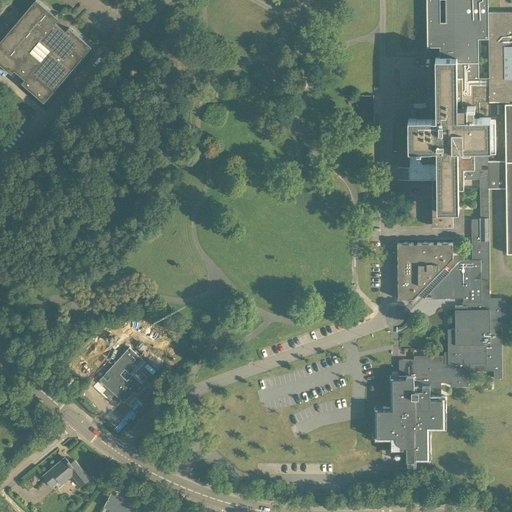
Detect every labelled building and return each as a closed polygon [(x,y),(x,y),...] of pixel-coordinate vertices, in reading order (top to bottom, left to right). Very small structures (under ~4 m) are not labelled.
[(14,70),(25,80),(22,83),(44,103),(91,47),(69,28),(66,32),(55,23),(58,19),(36,0),(0,42),(0,64),(11,74),(14,70)] [(428,0),(428,46),(440,46),(440,58),(436,58),(437,119),(408,119),(409,151),(416,150),(416,153),(422,153),(422,163),(437,163),(437,201),(432,201),(432,228),(453,227),(453,211),(459,211),(458,190),(464,190),(463,170),(480,170),(480,224),(472,224),(473,260),(461,260),(449,272),(444,267),(453,259),(453,243),(437,243),(437,244),(433,244),(433,243),(417,243),(417,244),(413,244),(413,243),(397,243),(397,259),(398,260),(398,263),(397,263),(398,279),(398,283),(398,299),(414,299),(414,298),(419,293),(422,296),(424,298),(423,298),(423,299),(463,298),(463,302),(463,306),(455,306),(455,329),(452,329),(452,352),(444,352),(444,356),(429,356),(429,360),(399,360),(399,376),(394,376),(390,376),(390,406),(374,407),(374,433),(365,433),(365,442),(375,442),(375,440),(390,439),(391,450),(406,450),(407,460),(431,460),(431,429),(447,428),(446,396),(441,396),(441,383),(452,383),(452,386),(468,386),(468,383),(472,383),(472,371),(501,371),(501,359),(501,317),(505,317),(505,302),(501,302),(501,298),(490,298),(489,190),(499,190),(507,190),(507,255),(511,255),(511,11),(508,11),(488,11),(488,0),(428,0)] [(356,96),(356,124),(374,124),(374,96),(356,96)] [(111,378),(106,384),(124,401),(134,391),(137,394),(144,387),(132,376),(127,382),(119,375),(125,369),(130,373),(136,366),(138,369),(144,363),(129,349),(107,373),(111,378)] [(53,484),(59,479),(62,483),(72,475),(82,486),(90,479),(75,460),(71,463),(69,461),(68,461),(65,458),(51,470),(45,475),(53,484)] [(87,484),(83,487),(88,494),(92,490),(87,484)] [(135,511),(138,507),(112,493),(104,506),(115,511),(135,511)]
